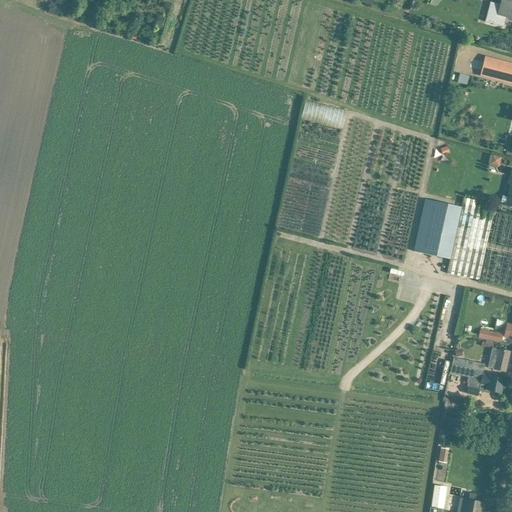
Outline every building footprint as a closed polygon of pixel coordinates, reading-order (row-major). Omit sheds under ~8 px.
[(491,3),(485,22),(496,25),(503,27),(506,18),(511,19),(511,0),(501,0),(500,5),(491,3)] [(511,64),(484,58),(480,75),(511,83),(511,64)] [(351,115),(353,111),(342,107),(340,111),(351,115)] [(502,205),(506,206),(511,207),(511,171),(509,181),(511,181),(511,183),(509,195),(505,194),(502,196),(500,202),(502,205)] [(413,252),(449,260),(446,274),(478,280),(478,283),(511,289),(511,216),(493,212),(493,211),(474,207),(476,201),(463,199),(461,208),(424,200),(413,252)] [(511,324),(507,323),(503,337),(509,339),(511,339),(511,324)] [(478,339),(494,342),(501,343),(502,335),(480,330),(478,339)] [(494,342),(478,339),(478,340),(482,341),(481,346),(483,347),(492,349),(487,368),(495,370),(505,372),(510,352),(500,350),(493,349),(494,342)] [(471,369),(483,372),(484,365),(453,359),(452,364),(471,369)] [(483,372),(471,369),(452,364),(450,374),(466,377),(468,380),(468,382),(469,383),(466,394),(477,396),(479,389),(500,393),(504,380),(490,377),(482,376),(483,372)] [(447,444),(446,460),(455,460),(456,444),(447,444)] [(429,511),(442,511),(443,511),(444,505),(447,487),(434,485),(431,503),(429,511)] [(450,511),(443,511),(442,511),(479,511),(480,511),(482,510),(483,506),(481,504),(482,503),(478,502),(480,495),(470,493),(468,500),(459,499),(456,511),(450,511)]
